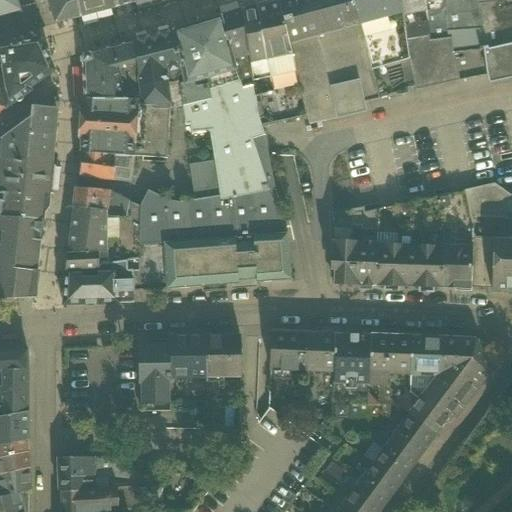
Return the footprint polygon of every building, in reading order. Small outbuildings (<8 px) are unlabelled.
[(15,0),(0,0),(0,17),(19,12),(15,0)] [(63,21),(81,17),(76,0),(47,0),(52,14),(54,14),(55,17),(62,15),(63,21)] [(111,9),(108,0),(76,0),(81,17),(111,9)] [(108,0),(111,9),(132,3),(130,0),(108,0)] [(379,100),(371,72),(352,0),(282,0),(278,1),(307,116),(308,121),(314,120),(313,115),(379,100)] [(409,61),(410,61),(407,40),(406,28),(404,15),(401,0),(352,0),(371,72),(400,63),(409,61)] [(401,0),(404,15),(425,10),(424,4),(423,0),(401,0)] [(449,39),(448,32),(444,0),(423,0),(424,4),(425,10),(429,37),(430,41),(449,39)] [(444,0),(448,32),(481,30),(478,5),(496,3),(496,0),(444,0)] [(481,30),(484,51),(511,44),(511,0),(496,0),(496,3),(478,5),(481,30)] [(255,97),(257,113),(261,127),(290,120),(307,116),(278,1),(257,6),(267,61),(270,79),(273,92),(255,97)] [(267,61),(257,6),(241,11),(250,55),(252,64),(267,61)] [(429,37),(425,10),(404,15),(406,28),(407,40),(414,39),(429,37)] [(241,11),(220,17),(232,61),(240,58),(250,55),(241,11)] [(180,90),(183,107),(210,101),(209,90),(207,88),(204,86),(202,80),(235,70),(232,61),(220,17),(174,31),(183,69),(184,74),(178,79),(180,90)] [(123,27),(111,31),(115,45),(127,41),(123,27)] [(484,51),(481,30),(448,32),(449,39),(430,41),(429,37),(414,39),(407,40),(410,61),(454,55),(484,51)] [(173,80),(174,90),(180,90),(178,79),(184,74),(183,69),(174,31),(158,35),(167,81),(173,80)] [(158,35),(132,42),(136,66),(142,102),(142,104),(171,105),(167,81),(158,35)] [(40,41),(14,45),(28,89),(53,71),(40,41)] [(84,100),(122,101),(118,69),(136,66),(132,42),(82,54),(84,100)] [(511,44),(484,51),(487,75),(489,84),(511,79),(511,44)] [(14,45),(0,46),(0,95),(5,108),(6,107),(7,108),(30,92),(28,89),(14,45)] [(245,84),(254,81),(252,64),(250,55),(240,58),(245,84)] [(410,66),(415,91),(460,81),(454,55),(410,61),(409,61),(400,63),(401,68),(410,66)] [(267,61),(252,64),(254,81),(254,82),(270,79),(267,61)] [(285,233),(283,223),(267,153),(263,136),(261,127),(257,113),(255,97),(253,87),(243,89),(237,70),(235,70),(202,80),(204,86),(207,88),(209,90),(210,101),(183,107),(183,108),(186,126),(190,126),(192,135),(211,132),(215,162),(220,197),(196,201),(180,203),(170,202),(162,199),(148,191),(140,207),(140,209),(140,220),(139,229),(139,242),(138,260),(138,271),(134,272),(134,293),(166,291),(162,243),(285,234),(285,233)] [(171,109),(183,108),(183,107),(180,90),(174,90),(173,80),(167,81),(171,105),(171,109)] [(84,100),(83,119),(137,122),(139,102),(122,101),(84,100)] [(142,102),(139,102),(137,122),(135,157),(166,158),(171,109),(171,105),(142,104),(142,102)] [(0,140),(0,158),(53,164),(57,114),(32,112),(31,118),(0,140)] [(135,157),(137,122),(83,119),(81,153),(115,156),(135,157)] [(112,181),(114,168),(115,156),(81,153),(79,176),(112,181)] [(135,157),(115,156),(114,168),(133,170),(135,157)] [(50,193),(53,164),(0,158),(0,194),(49,193),(50,193)] [(190,166),(196,201),(220,197),(215,162),(190,166)] [(114,168),(112,181),(131,184),(133,170),(114,168)] [(509,223),(509,239),(511,239),(511,197),(498,187),(494,185),(465,191),(471,218),(504,219),(509,223)] [(74,208),(106,211),(109,193),(101,191),(76,189),(74,208)] [(471,218),(465,191),(436,197),(444,233),(443,246),(454,246),(454,242),(472,242),(473,238),(473,226),(471,218)] [(0,218),(44,221),(45,205),(49,201),(49,193),(0,194),(0,218)] [(117,220),(125,220),(129,202),(111,193),(109,193),(106,211),(105,219),(117,220)] [(377,230),(376,243),(376,245),(443,247),(443,246),(444,233),(436,197),(435,198),(379,210),(378,210),(377,230)] [(129,202),(125,220),(140,220),(140,209),(140,207),(129,202)] [(69,240),(103,240),(104,230),(105,219),(106,211),(74,208),(69,240)] [(364,213),(363,208),(356,210),(333,214),(332,236),(351,237),(352,226),(361,227),(361,230),(377,230),(378,210),(364,213)] [(0,301),(20,300),(36,299),(39,272),(37,272),(40,243),(41,244),(43,229),(44,221),(0,218),(0,301)] [(104,230),(116,231),(116,229),(117,220),(105,219),(104,230)] [(139,229),(140,220),(125,220),(117,220),(116,229),(139,229)] [(139,242),(139,229),(116,229),(116,231),(115,240),(139,242)] [(288,233),(285,234),(162,243),(166,291),(291,281),(288,233)] [(471,288),(491,289),(493,239),(473,238),(472,242),(471,288)] [(511,239),(509,239),(493,239),(491,289),(491,290),(511,291),(511,239)] [(68,254),(65,271),(98,270),(99,266),(97,254),(102,253),(103,240),(69,240),(68,254)] [(138,260),(139,242),(115,240),(114,253),(115,264),(132,262),(138,260)] [(359,286),(375,286),(376,245),(376,243),(351,242),(332,241),(331,271),(334,272),(333,286),(359,286)] [(471,291),(471,288),(472,242),(454,242),(454,246),(443,246),(443,247),(442,289),(446,289),(471,291)] [(375,287),(442,289),(443,247),(376,245),(375,286),(375,287)] [(99,266),(115,264),(114,253),(102,253),(97,254),(99,266)] [(115,264),(99,266),(98,270),(65,271),(63,306),(134,304),(133,293),(134,293),(134,272),(138,271),(138,260),(132,262),(115,264)] [(307,372),(308,334),(308,333),(271,332),(270,371),(307,372)] [(335,335),(308,334),(307,372),(334,373),(335,335)] [(370,336),(335,335),(334,373),(334,383),(368,384),(368,374),(370,336)] [(412,337),(370,336),(368,374),(410,375),(412,337)] [(240,337),(206,338),(207,378),(241,377),(240,337)] [(444,338),(412,337),(410,375),(442,376),(444,338)] [(170,379),(207,378),(206,338),(170,338),(170,345),(170,350),(170,379)] [(476,340),(444,338),(442,376),(422,402),(446,421),(450,416),(454,419),(476,390),(488,376),(488,375),(476,340)] [(141,413),(170,413),(170,406),(170,379),(170,350),(160,350),(161,345),(139,346),(140,386),(141,386),(141,413)] [(0,375),(3,374),(4,373),(28,371),(27,351),(0,352),(0,375)] [(3,374),(3,389),(28,386),(28,378),(28,371),(4,373),(3,374)] [(422,402),(442,376),(410,375),(409,393),(419,400),(422,402)] [(0,418),(28,414),(28,386),(3,389),(0,389),(0,418)] [(409,414),(437,434),(446,421),(422,402),(419,400),(409,393),(409,414)] [(0,445),(29,440),(28,414),(0,418),(0,445)] [(409,414),(372,464),(399,485),(437,434),(409,414)] [(0,459),(29,453),(29,440),(0,445),(0,459)] [(0,459),(0,476),(29,469),(29,453),(0,459)] [(61,461),(62,492),(94,490),(94,487),(104,487),(105,473),(118,474),(127,476),(129,475),(129,463),(103,461),(97,461),(61,461)] [(372,464),(352,492),(378,511),(379,511),(399,485),(372,464)] [(0,498),(26,492),(30,491),(30,490),(29,469),(0,476),(0,498)] [(61,511),(117,511),(118,489),(94,490),(62,492),(61,511)] [(126,489),(118,489),(117,511),(138,511),(137,489),(126,489)] [(26,511),(27,496),(26,492),(0,498),(0,511),(26,511)] [(378,511),(352,492),(345,501),(359,511),(378,511)] [(359,511),(345,501),(337,511),(359,511)]
